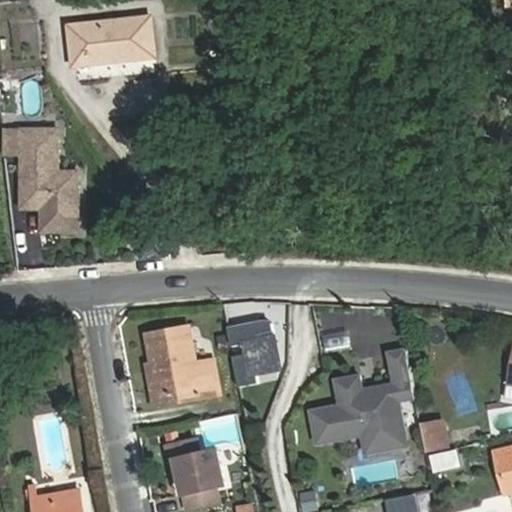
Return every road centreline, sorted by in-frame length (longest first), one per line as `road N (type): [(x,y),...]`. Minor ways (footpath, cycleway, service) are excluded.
road 1 (residential): [(511,303),(178,283),(93,291)]
road 2 (unknown): [(290,287),(296,374),(268,404),(263,438),(275,511)]
road 3 (residential): [(93,291),(135,511)]
